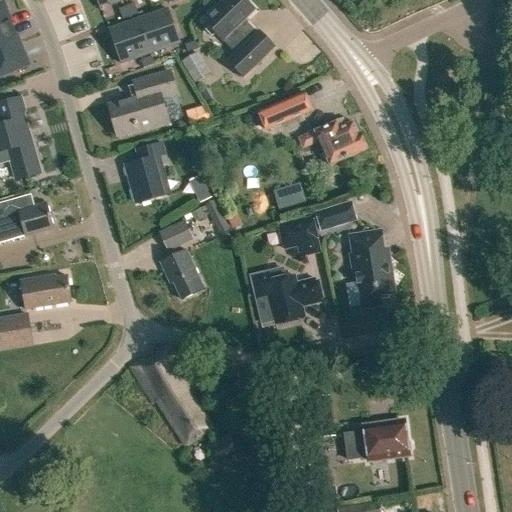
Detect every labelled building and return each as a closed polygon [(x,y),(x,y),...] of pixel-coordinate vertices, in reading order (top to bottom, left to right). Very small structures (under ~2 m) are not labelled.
[(110,5),(122,0),(96,0),(100,9),(101,8),(100,6),(109,2),(110,5)] [(227,62),(243,78),(274,48),(259,32),(256,34),(244,21),(254,11),(245,1),(244,0),(223,0),(202,21),(222,42),(223,41),(236,54),(227,62)] [(0,78),(28,67),(19,45),(18,41),(2,2),(0,2),(0,78)] [(133,4),(126,7),(130,17),(137,15),(133,4)] [(126,7),(118,10),(122,20),(130,17),(126,7)] [(138,20),(150,54),(179,43),(167,10),(138,20)] [(108,30),(120,64),(150,54),(138,20),(108,30)] [(195,41),(184,45),(187,53),(197,49),(195,41)] [(180,64),(193,85),(208,76),(195,55),(180,64)] [(151,57),(140,61),(143,69),(153,65),(151,57)] [(169,72),(139,81),(144,95),(108,106),(117,137),(136,132),(136,134),(168,124),(160,99),(176,95),(169,72)] [(266,131),(310,112),(303,93),(258,112),(266,131)] [(0,103),(0,165),(12,162),(17,181),(38,175),(21,113),(23,113),(19,98),(0,103)] [(339,129),(336,123),(299,140),(303,149),(314,144),(318,153),(322,151),(329,167),(366,151),(359,135),(358,135),(353,123),(339,129)] [(168,194),(157,156),(162,155),(159,142),(136,149),(139,160),(125,165),(136,203),(168,194)] [(22,198),(0,203),(0,244),(25,237),(54,229),(46,203),(34,207),(33,205),(25,208),(22,198)] [(205,205),(219,237),(230,232),(216,200),(205,205)] [(321,231),(356,221),(350,203),(315,213),(321,231)] [(239,223),(232,209),(223,214),(229,227),(239,223)] [(312,218),(278,226),(284,249),(300,245),(303,256),(303,257),(320,253),(317,241),(312,218)] [(156,233),(165,253),(193,240),(183,220),(156,233)] [(361,310),(381,307),(380,297),(393,295),(390,279),(392,279),(390,260),(386,260),(381,231),(349,236),(353,262),(351,263),(353,274),(355,274),(357,285),(347,286),(350,307),(360,305),(361,310)] [(170,285),(173,283),(181,300),(203,290),(185,250),(159,262),(170,285)] [(264,306),(267,319),(273,318),(275,325),(284,322),(284,324),(296,322),(295,320),(304,317),(302,307),(321,303),(315,279),(296,284),(294,277),(284,279),(282,270),(251,277),(256,300),(268,297),(270,304),(264,306)] [(21,281),(25,310),(71,303),(67,276),(55,278),(54,276),(21,281)] [(0,339),(30,334),(27,313),(0,317),(0,339)] [(132,367),(159,409),(167,409),(188,444),(213,430),(190,394),(198,389),(170,344),(132,367)] [(348,461),(368,458),(368,462),(408,457),(403,422),(363,427),(364,432),(344,435),(348,461)] [(204,447),(207,453),(212,462),(238,447),(237,444),(234,445),(228,435),(204,447)] [(294,490),(297,509),(335,504),(332,485),(294,490)] [(381,511),(380,501),(335,508),(335,511),(381,511)]
